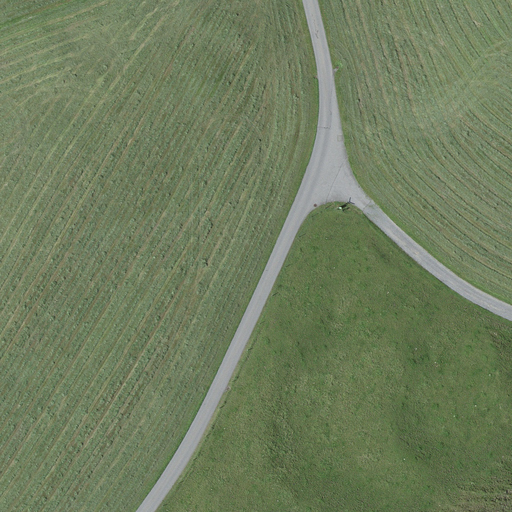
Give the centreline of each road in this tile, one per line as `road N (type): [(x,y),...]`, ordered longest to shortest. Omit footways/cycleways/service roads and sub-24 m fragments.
road 1 (unclassified): [(146,511),(191,449),(322,168),(330,115),(310,0)]
road 2 (track): [(322,168),(438,271),(511,317)]
